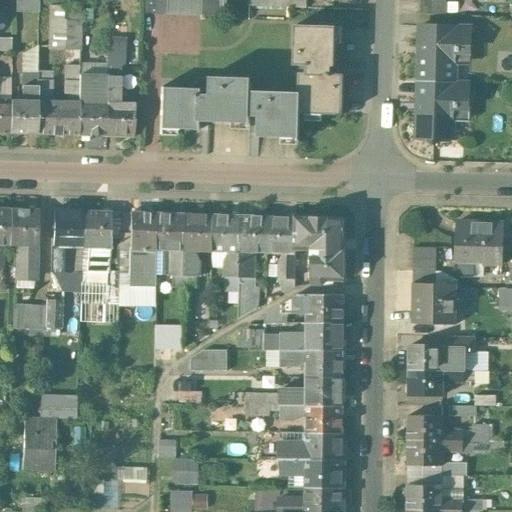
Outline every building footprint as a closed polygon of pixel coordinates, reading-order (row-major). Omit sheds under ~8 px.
[(38,0),(16,0),(16,3),(38,10),(38,0)] [(189,0),(143,0),(143,14),(189,16),(189,0)] [(189,0),(189,16),(200,16),(200,0),(189,0)] [(446,0),(443,0),(419,0),(419,13),(446,14),(446,0)] [(64,5),(50,5),(48,46),(61,47),(61,45),(80,46),(80,20),(80,8),(64,7),(64,5)] [(299,65),(330,66),(334,67),(335,27),(295,26),(294,65),(299,65)] [(470,29),(420,27),(418,81),(454,83),(455,54),(469,54),(470,29)] [(11,39),(0,38),(0,65),(8,66),(9,50),(11,50),(11,39)] [(21,67),(32,69),(36,48),(25,46),(21,67)] [(124,50),(107,49),(106,76),(106,77),(120,77),(120,65),(124,62),(124,50)] [(80,66),(65,65),(65,81),(79,81),(79,75),(80,66)] [(330,66),(299,65),(298,93),(299,114),(342,115),(343,75),(330,74),(330,66)] [(52,71),(36,70),(36,73),(36,79),(52,79),(52,71)] [(26,100),(10,100),(9,133),(34,134),(36,79),(36,73),(22,73),(22,93),(26,100)] [(106,76),(79,75),(79,81),(77,136),(105,136),(106,77),(106,76)] [(134,104),(117,104),(120,98),(120,77),(106,77),(105,136),(133,138),(134,104)] [(201,90),(200,121),(249,123),(250,117),(250,92),(251,79),(210,77),(210,90),(201,90)] [(68,101),(47,101),(47,97),(51,92),(52,79),(36,79),(34,134),(77,136),(79,81),(65,81),(64,93),(68,98),(68,101)] [(454,83),(418,81),(416,137),(452,138),(453,108),(468,108),(468,83),(454,83)] [(200,121),(201,90),(160,88),(159,129),(199,130),(200,121)] [(299,114),(298,93),(250,92),(250,117),(259,117),(258,137),(298,138),(299,114)] [(0,132),(9,133),(10,100),(0,99),(0,132)] [(11,208),(0,207),(0,267),(2,267),(3,244),(10,245),(11,208)] [(38,208),(11,208),(10,245),(16,245),(37,245),(38,208)] [(83,210),(54,209),(52,269),(71,269),(74,246),(82,247),(83,210)] [(111,210),(83,210),(82,247),(89,247),(85,269),(96,270),(109,270),(111,210)] [(121,211),(111,210),(109,270),(119,270),(120,246),(121,211)] [(130,211),(121,211),(120,246),(129,246),(130,211)] [(159,212),(130,211),(129,246),(129,271),(145,271),(146,258),(142,248),(157,249),(159,212)] [(186,213),(159,212),(157,249),(174,249),(170,259),(169,272),(173,272),(185,272),(186,213)] [(214,213),(186,213),(185,272),(197,273),(200,273),(201,261),(196,250),(213,250),(214,213)] [(241,214),(214,213),(213,250),(230,251),(224,262),(224,273),(227,273),(240,274),(241,214)] [(269,215),(241,214),(240,274),(255,274),(255,262),(251,251),(267,252),(269,215)] [(295,216),(269,215),(267,252),(284,252),(279,264),(278,275),(294,275),(294,248),(295,216)] [(328,216),(295,216),(294,248),(310,248),(343,248),(344,247),(338,247),(338,239),(344,239),(344,217),(328,217),(328,216)] [(504,222),(457,221),(456,274),(472,275),(473,258),(485,258),(485,264),(502,264),(504,222)] [(37,245),(16,245),(15,277),(36,277),(37,245)] [(436,248),(414,247),(413,270),(414,271),(435,271),(436,248)] [(157,249),(142,248),(146,258),(145,271),(129,271),(128,283),(156,284),(157,249)] [(343,248),(310,248),(310,284),(322,284),(327,278),(343,278),(343,248)] [(71,269),(52,269),(58,281),(79,281),(80,269),(71,269)] [(109,270),(96,270),(96,284),(108,284),(109,270)] [(435,271),(414,271),(414,284),(435,284),(435,271)] [(185,272),(173,272),(173,284),(184,284),(185,272)] [(197,273),(185,272),(184,284),(196,284),(197,273)] [(240,274),(227,273),(226,286),(239,286),(240,274)] [(255,274),(240,274),(239,286),(238,317),(257,306),(258,296),(258,287),(254,287),(255,274)] [(414,284),(413,321),(437,321),(437,323),(456,323),(457,284),(435,284),(414,284)] [(58,292),(44,291),(44,300),(44,319),(54,320),(57,320),(58,292)] [(343,294),(297,295),(282,303),(282,311),(291,312),(307,312),(307,321),(343,322),(343,294)] [(266,297),(258,296),(257,306),(266,302),(266,297)] [(40,297),(23,297),(22,320),(43,321),(44,319),(44,300),(40,300),(40,297)] [(282,303),(268,312),(268,322),(290,323),(290,316),(291,316),(291,312),(282,311),(282,303)] [(343,322),(307,321),(307,340),(296,335),(282,335),(282,339),(282,351),(343,350),(343,322)] [(167,327),(155,326),(155,347),(167,347),(167,327)] [(266,332),(251,332),(251,350),(281,350),(282,350),(282,351),(282,339),(266,339),(266,332)] [(473,337),(447,337),(447,348),(464,349),(464,351),(473,352),(473,337)] [(443,346),(409,346),(408,371),(464,371),(464,351),(464,349),(447,348),(443,348),(443,346)] [(227,350),(204,350),(191,358),(191,371),(227,371),(227,350)] [(343,350),(282,351),(282,350),(281,350),(281,366),(304,366),(306,369),(306,377),(307,377),(342,376),(343,350)] [(464,371),(408,371),(408,395),(442,396),(442,381),(464,381),(464,371)] [(476,381),(476,371),(464,371),(464,381),(476,381)] [(342,376),(307,377),(306,393),(296,389),(281,389),(281,394),(281,404),(342,404),(342,376)] [(201,392),(179,391),(179,403),(201,403),(201,392)] [(277,393),(246,393),(246,403),(247,403),(281,404),(281,394),(277,394),(277,393)] [(496,395),(475,395),(475,405),(496,405),(496,395)] [(78,399),(56,399),(55,422),(77,422),(78,399)] [(281,404),(247,403),(247,416),(270,416),(270,411),(281,411),(281,404)] [(342,404),(281,404),(281,411),(281,420),(296,420),(306,416),(306,432),(342,433),(342,404)] [(476,406),(462,406),(462,416),(476,416),(476,406)] [(443,416),(408,415),(408,439),(463,440),(463,430),(442,430),(443,416)] [(53,419),(26,417),(23,470),(50,472),(53,419)] [(488,424),(473,424),(473,440),(488,440),(488,424)] [(342,433),(306,432),(306,449),(296,444),(281,444),(281,459),(342,460),(342,433)] [(463,440),(408,439),(408,465),(442,465),(442,451),(463,451),(463,440)] [(473,440),(463,440),(463,451),(488,451),(488,440),(473,440)] [(94,479),(148,477),(147,464),(113,466),(112,445),(92,446),(94,479)] [(197,458),(174,458),(174,484),(197,484),(197,458)] [(342,460),(281,459),(280,475),(295,475),(306,470),(305,487),(341,488),(342,460)] [(464,465),(448,465),(448,475),(464,475),(464,465)] [(442,486),(408,485),(407,510),(462,510),(462,500),(442,500),(442,486)] [(341,511),(341,488),(305,487),(305,503),(295,499),(280,499),(280,511),(341,511)] [(205,510),(205,490),(168,489),(168,509),(205,510)] [(43,496),(24,495),(23,508),(42,510),(43,496)] [(481,500),(462,500),(462,510),(477,511),(481,511),(481,500)]
